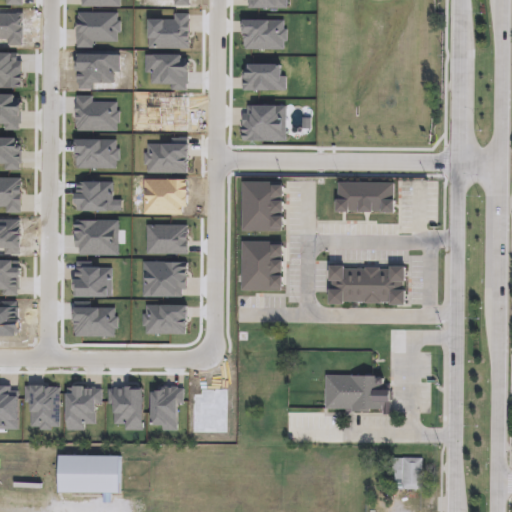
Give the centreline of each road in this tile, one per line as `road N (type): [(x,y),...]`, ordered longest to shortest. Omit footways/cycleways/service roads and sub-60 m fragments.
road 1 (secondary): [(493,511),(500,0)]
road 2 (secondary): [(461,0),(457,511)]
road 3 (residential): [(44,0),(37,361)]
road 4 (residential): [(205,351),(211,0)]
road 5 (residential): [(460,163),(210,164)]
road 6 (residential): [(205,351),(197,359),(0,360)]
